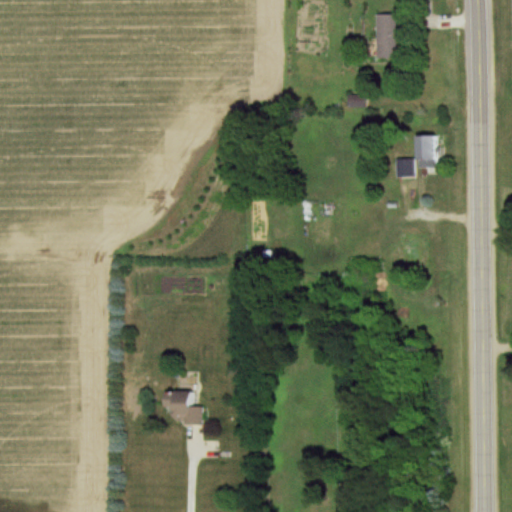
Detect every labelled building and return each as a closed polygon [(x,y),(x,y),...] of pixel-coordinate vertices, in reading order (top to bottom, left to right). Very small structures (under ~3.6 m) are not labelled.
[(380,59),(406,59),(406,15),(380,15),(380,59)] [(444,170),(444,136),(420,136),(420,170),(444,170)] [(398,177),(417,177),(417,159),(398,159),(398,177)] [(404,267),(429,267),(429,237),(404,237),(404,267)] [(206,393),(174,392),(173,425),(205,425),(206,393)]
